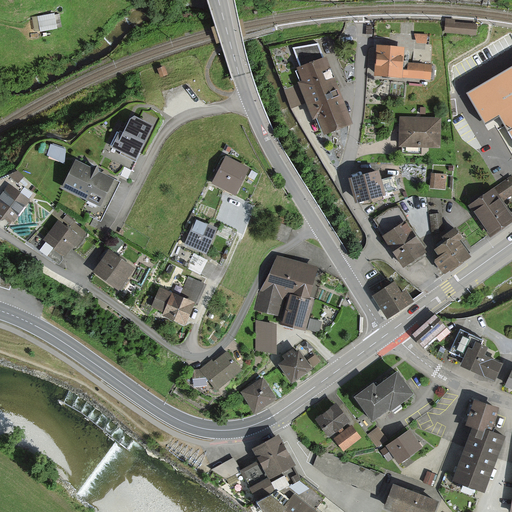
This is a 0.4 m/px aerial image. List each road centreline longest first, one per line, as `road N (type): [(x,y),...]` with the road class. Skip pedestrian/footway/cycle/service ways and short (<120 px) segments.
road 1 (residential): [(0,232),(196,358),(214,353),(232,332),(272,256),(316,226)]
road 2 (primary): [(0,311),(194,426),(239,428),(277,413)]
road 3 (residential): [(364,30),(347,185),(374,250),(345,272)]
road 4 (residential): [(248,100),(177,121),(164,133),(113,233)]
road 5 (primary): [(386,334),(511,243)]
road 6 (unclassified): [(316,226),(248,100)]
road 7 (primary): [(277,413),(386,334)]
road 8 (residential): [(277,413),(309,469),(365,511)]
road 9 (unknown): [(364,30),(395,20),(490,26)]
